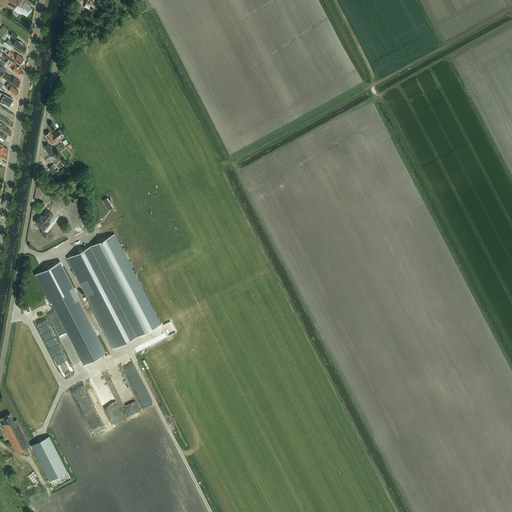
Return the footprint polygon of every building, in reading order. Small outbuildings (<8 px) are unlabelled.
[(30,7),(32,3),(26,0),(0,0),(0,2),(21,14),(21,13),(27,16),(31,8),(30,7)] [(22,52),(26,47),(23,44),(19,41),(18,43),(15,41),(13,45),(15,47),(22,52)] [(12,47),(5,42),(2,45),(10,50),(12,47)] [(14,59),(20,64),(21,63),(22,62),(22,61),(24,59),(17,54),(16,56),(9,51),(7,54),(14,59)] [(11,70),(18,75),(22,69),(15,65),(16,64),(9,59),(6,63),(13,68),(11,70)] [(0,75),(17,87),(20,82),(13,77),(13,78),(4,72),(6,70),(1,66),(0,67),(0,75)] [(11,93),(15,95),(18,91),(11,86),(8,84),(6,87),(9,89),(8,91),(11,93)] [(9,106),(13,99),(2,93),(0,95),(0,101),(3,104),(3,103),(9,106)] [(5,126),(1,123),(0,124),(0,129),(7,134),(7,133),(8,133),(9,132),(9,131),(9,130),(4,127),(5,126)] [(59,130),(53,135),(49,131),(45,135),(48,139),(51,144),(57,140),(56,140),(63,135),(59,130)] [(0,151),(6,155),(8,150),(3,147),(3,146),(0,144),(0,151)] [(57,159),(59,157),(51,147),(50,147),(48,144),(44,147),(45,148),(44,149),(51,156),(53,154),(57,159)] [(112,201),(110,198),(108,200),(106,198),(103,200),(108,210),(112,208),(109,203),(112,201)] [(42,216),(41,216),(35,222),(44,229),(49,223),(48,222),(53,215),(47,210),(42,216)] [(113,348),(161,324),(114,234),(67,258),(113,348)] [(60,262),(36,274),(50,302),(74,290),(60,262)] [(77,349),(86,345),(69,313),(67,314),(68,316),(63,318),(77,344),(75,346),(77,349)] [(127,407),(129,413),(140,410),(138,404),(127,407)] [(10,413),(1,418),(4,424),(2,425),(4,428),(3,428),(15,453),(30,445),(17,419),(14,421),(10,413)] [(49,436),(31,445),(49,480),(67,471),(49,436)]
